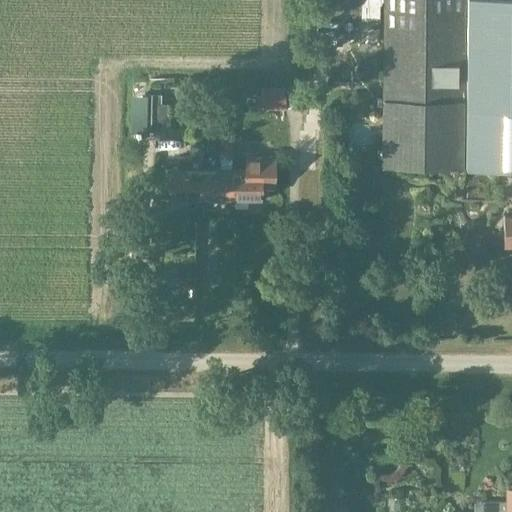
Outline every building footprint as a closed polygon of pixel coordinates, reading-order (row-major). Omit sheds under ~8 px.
[(316,0),(316,44),(342,44),(342,20),(378,21),(378,0),(316,0)] [(382,0),(381,164),(461,165),(462,0),(382,0)] [(511,166),(511,0),(462,0),(461,165),(511,166)] [(285,88),(260,88),(259,109),(284,109),(285,88)] [(156,130),(158,95),(144,94),(143,130),(156,130)] [(201,200),(201,169),(201,143),(191,143),(191,156),(177,156),(177,169),(172,169),(171,200),(201,200)] [(231,200),(231,169),(231,143),(220,143),(220,169),(201,169),(201,200),(231,200)] [(245,169),(231,169),(231,200),(260,201),(260,187),(274,187),(274,157),(246,156),(245,169)] [(503,244),(511,244),(511,214),(503,215),(503,244)] [(511,511),(511,485),(506,486),(506,499),(482,499),(481,511),(511,511)]
